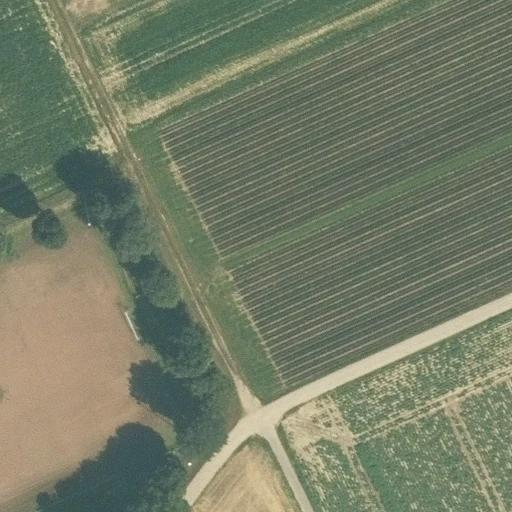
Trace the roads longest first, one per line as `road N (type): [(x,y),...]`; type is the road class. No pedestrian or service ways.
road 1 (track): [(63,0),(260,415)]
road 2 (track): [(511,302),(260,415),(178,511)]
